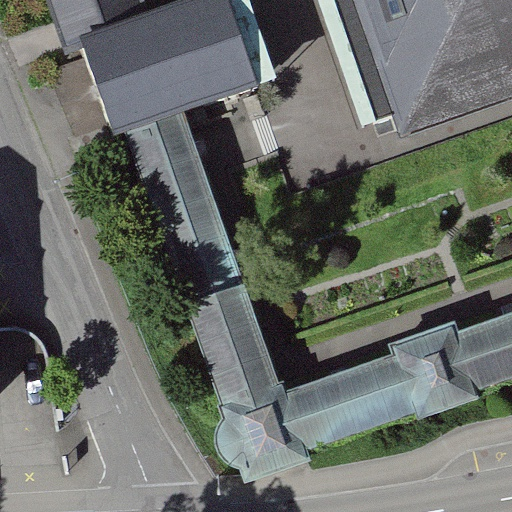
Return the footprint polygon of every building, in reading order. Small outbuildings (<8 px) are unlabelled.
[(143,3),(142,0),(41,0),(59,51),(78,45),(149,20),(143,3)] [(259,92),(228,0),(204,0),(149,20),(78,45),(110,139),(125,135),(185,114),(259,92)] [(401,147),(511,108),(511,0),(313,0),(361,134),(393,123),(401,147)] [(185,114),(125,135),(186,320),(245,299),(198,152),(185,114)] [(245,299),(186,320),(220,418),(279,398),(245,299)] [(242,472),(245,484),(308,466),(305,457),(409,421),(412,431),(485,405),(482,397),(511,387),(511,318),(458,337),(454,327),(389,349),(392,359),(279,398),(220,418),(217,428),(215,438),(216,451),(221,461),(231,468),(242,472)] [(0,431),(13,430),(0,324),(0,431)]
